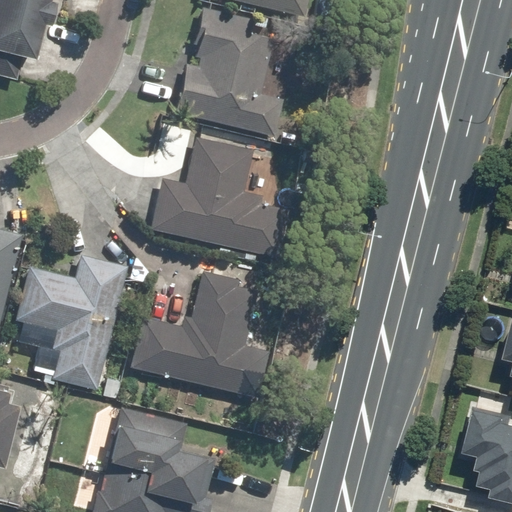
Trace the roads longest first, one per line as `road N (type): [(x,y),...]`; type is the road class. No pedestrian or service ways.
road 1 (secondary): [(466,0),(338,511)]
road 2 (residential): [(117,0),(90,80),(64,112),(0,138)]
